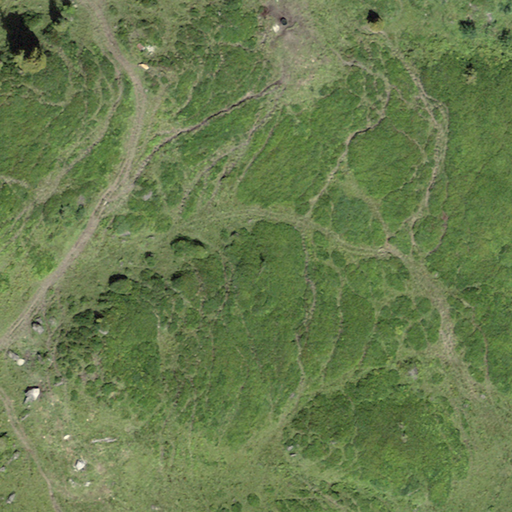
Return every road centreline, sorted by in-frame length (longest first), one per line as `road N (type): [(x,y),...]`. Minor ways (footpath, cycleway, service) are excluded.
road 1 (track): [(86,0),(139,91),(140,126),(127,170),(80,244),(0,344)]
road 2 (track): [(0,391),(51,484),(81,498),(99,492)]
